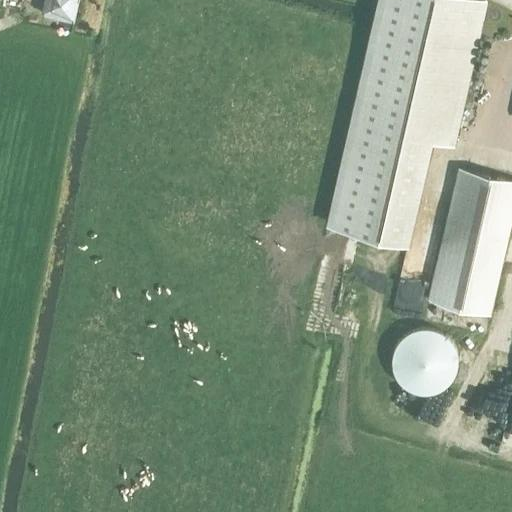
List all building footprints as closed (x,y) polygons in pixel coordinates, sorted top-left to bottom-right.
[(46,0),(45,12),(79,15),(79,0),(46,0)] [(380,0),(374,29),(330,220),(334,221),(406,237),(429,134),(455,140),(486,0),(380,0)] [(430,297),(492,311),(511,223),(511,176),(460,164),(430,297)] [(422,307),(426,295),(401,286),(397,299),(422,307)] [(450,388),(462,332),(406,320),(394,376),(450,388)]
